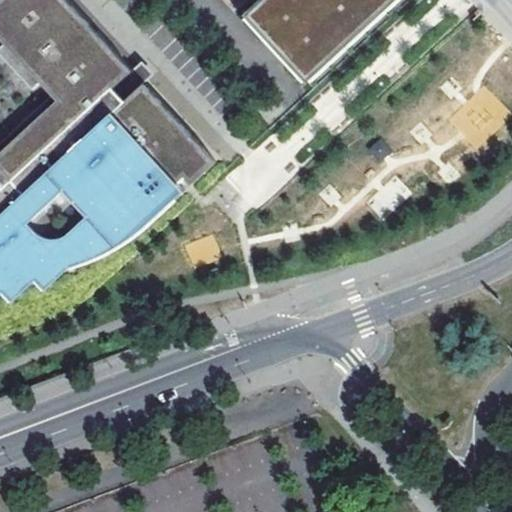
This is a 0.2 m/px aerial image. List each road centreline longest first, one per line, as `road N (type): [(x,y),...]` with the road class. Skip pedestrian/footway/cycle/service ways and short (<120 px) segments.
road 1 (secondary): [(325,330),(244,350),(0,441)]
road 2 (unclassified): [(487,511),(325,330)]
road 3 (secondary): [(511,256),(325,330)]
road 4 (secondary): [(490,511),(486,436),(495,398),(511,379)]
